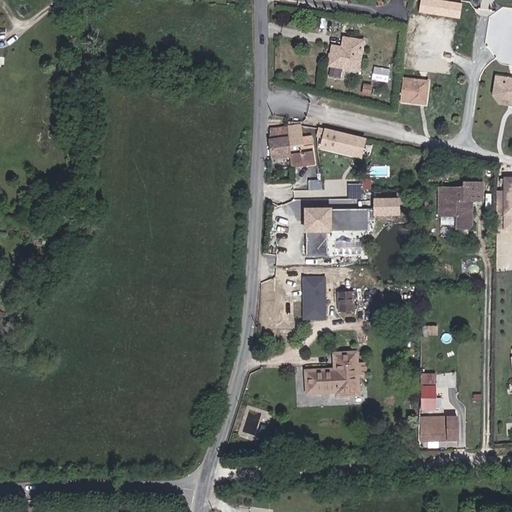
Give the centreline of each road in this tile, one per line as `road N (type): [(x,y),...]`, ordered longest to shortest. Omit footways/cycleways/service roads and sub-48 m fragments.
road 1 (tertiary): [(269,0),(253,360),(215,477)]
road 2 (residential): [(0,491),(215,477)]
road 3 (unknown): [(463,146),(485,0)]
